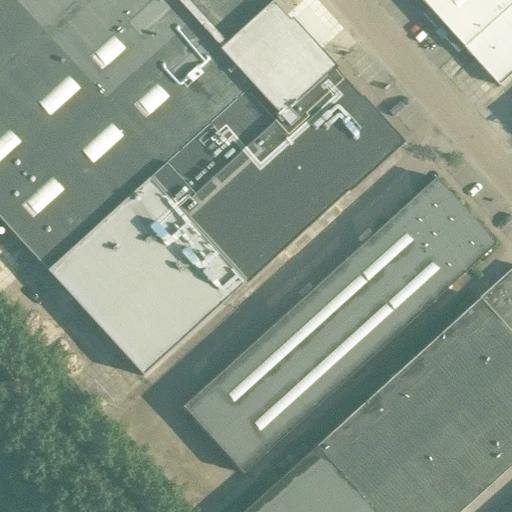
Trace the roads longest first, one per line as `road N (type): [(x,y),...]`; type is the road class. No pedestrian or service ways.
road 1 (unknown): [(0,255),(100,363),(137,381),(166,378),(331,229),(511,92)]
road 2 (unclassified): [(511,176),(352,0)]
